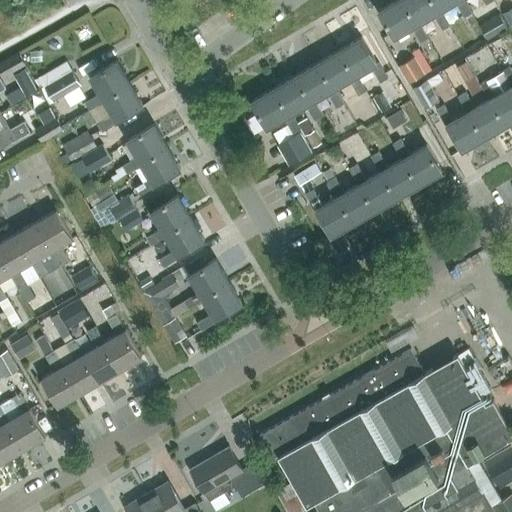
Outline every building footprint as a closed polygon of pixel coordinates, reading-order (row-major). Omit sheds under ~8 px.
[(428,37),(419,22),(405,0),(395,0),(379,9),(395,36),(412,26),(421,42),(428,37)] [(451,24),(441,9),(436,0),(405,0),(419,22),(434,13),(443,29),(451,24)] [(436,0),(441,9),(456,1),(465,16),(472,12),(465,0),(436,0)] [(500,13),(487,21),(494,34),(508,27),(500,13)] [(388,77),(379,61),(377,62),(362,36),(342,48),(357,74),(372,66),(381,81),(388,77)] [(367,90),(357,74),(342,48),(320,61),(336,87),(350,79),(359,94),(367,90)] [(0,63),(0,65),(6,76),(27,64),(20,53),(0,63)] [(91,75),(101,92),(86,101),(90,109),(105,99),(104,97),(131,82),(117,59),(91,75)] [(409,83),(419,77),(408,59),(398,65),(409,83)] [(475,74),(466,59),(457,64),(465,79),(475,74)] [(320,61),(298,73),(314,99),(328,91),(337,107),(344,103),(345,102),(336,87),(320,61)] [(511,69),(510,65),(502,70),(511,86),(511,87),(511,69)] [(14,73),(26,95),(38,88),(26,67),(14,73)] [(73,68),(40,87),(50,102),(82,83),(73,68)] [(511,120),(511,87),(511,86),(502,70),(480,83),(489,98),(505,125),(511,120)] [(439,71),(427,78),(432,86),(444,79),(439,71)] [(292,112),(306,104),(315,119),(323,115),(314,99),(298,73),(276,86),(292,112)] [(474,95),(484,89),(475,74),(465,79),(474,95)] [(424,108),(439,99),(432,86),(427,78),(412,87),(424,108)] [(144,104),(131,82),(104,97),(105,99),(106,99),(114,114),(98,123),(103,130),(119,121),(118,119),(144,104)] [(301,128),(292,112),(276,86),(252,100),(267,127),(284,117),(293,132),(301,128)] [(374,96),(382,110),(391,105),(383,91),(374,96)] [(483,137),(505,125),(489,98),(475,106),(466,91),(458,95),(467,111),(483,137)] [(337,107),(336,107),(341,116),(349,111),(344,103),(337,107)] [(463,149),(483,137),(467,111),(453,119),(444,103),(437,108),(446,124),(448,123),(463,149)] [(31,130),(25,120),(10,128),(1,112),(0,112),(0,144),(12,138),(13,140),(31,130)] [(394,112),(387,116),(394,127),(401,123),(394,112)] [(64,128),(57,117),(36,129),(43,140),(64,128)] [(123,164),(125,168),(128,172),(143,163),(142,160),(168,145),(155,123),(128,138),(139,155),(123,164)] [(307,133),(315,146),(322,142),(314,129),(307,133)] [(290,165),(313,151),(301,130),(278,144),(290,165)] [(393,142),(402,158),(418,184),(442,170),(427,143),(410,153),(401,138),(393,142)] [(110,156),(103,144),(82,157),(89,168),(110,156)] [(168,145),(142,160),(143,163),(152,177),(136,186),(141,194),(156,184),(155,183),(181,167),(168,145)] [(388,166),(379,150),(371,155),(380,170),(396,197),(418,184),(402,158),(388,166)] [(299,184),(320,172),(315,163),(294,176),(299,184)] [(374,210),(396,197),(380,170),(366,179),(357,163),(349,167),(359,183),(374,210)] [(328,180),(337,196),(352,222),(374,210),(359,183),(344,191),(335,176),(328,180)] [(323,204),(314,188),(306,193),(315,209),(317,208),(332,234),(352,222),(337,196),(323,204)] [(117,220),(119,219),(137,208),(129,194),(110,205),(109,205),(117,220)] [(151,244),(167,235),(166,233),(192,217),(179,194),(152,210),(162,227),(147,236),(151,244)] [(109,205),(110,205),(106,198),(92,206),(101,227),(117,220),(109,205)] [(145,220),(137,208),(119,219),(127,231),(145,220)] [(36,221),(52,249),(61,264),(70,259),(61,244),(73,237),(57,209),(36,221)] [(164,266),(180,256),(179,254),(205,239),(192,217),(166,233),(167,235),(175,249),(160,258),(164,266)] [(49,271),(40,256),(52,249),(36,221),(15,233),(31,261),(40,277),(49,271)] [(0,242),(0,255),(11,273),(20,289),(28,283),(19,268),(31,261),(15,233),(0,242)] [(0,302),(13,325),(22,320),(0,282),(0,279),(11,273),(0,255),(0,302)] [(216,257),(190,273),(200,290),(185,300),(189,307),(205,298),(203,296),(230,280),(216,257)] [(72,275),(79,287),(97,277),(90,265),(72,275)] [(150,275),(140,282),(144,289),(154,283),(150,275)] [(243,302),(230,280),(203,296),(205,298),(213,312),(198,321),(202,329),(218,319),(217,318),(243,302)] [(166,297),(171,294),(163,281),(144,292),(151,304),(163,322),(177,313),(166,297)] [(52,313),(64,331),(92,312),(80,294),(52,313)] [(117,301),(102,309),(103,310),(108,318),(117,313),(122,310),(117,301)] [(117,333),(105,340),(121,368),(142,356),(126,328),(125,328),(117,313),(108,318),(117,333)] [(175,342),(187,335),(175,317),(164,324),(175,342)] [(100,380),(121,368),(105,340),(96,325),(87,330),(96,346),(84,353),(100,380)] [(36,339),(40,345),(55,370),(42,377),(58,405),(80,392),(63,365),(54,349),(44,334),(36,339)] [(75,358),(63,365),(80,392),(100,380),(84,353),(75,337),(66,342),(75,358)] [(412,347),(260,433),(277,462),(282,459),(293,479),(277,488),(290,511),(292,511),(315,499),(322,511),(499,511),(493,502),(468,459),(477,454),(511,435),(511,428),(494,398),(487,402),(459,352),(425,371),(412,347)] [(19,368),(8,348),(0,352),(0,364),(6,375),(19,368)] [(21,412),(9,419),(25,447),(47,435),(30,407),(21,392),(12,397),(21,412)] [(0,423),(0,424),(0,451),(4,459),(25,447),(9,419),(0,403),(0,423)] [(485,458),(501,485),(511,478),(511,444),(511,443),(485,458)] [(230,445),(191,467),(210,499),(236,484),(242,496),(266,481),(255,461),(242,468),(230,445)] [(477,454),(468,459),(493,502),(502,496),(477,454)] [(168,481),(147,493),(158,511),(201,511),(195,501),(195,502),(196,503),(185,510),(168,481)] [(503,511),(511,511),(511,492),(497,501),(503,511)] [(158,511),(147,493),(127,505),(130,511),(158,511)]
